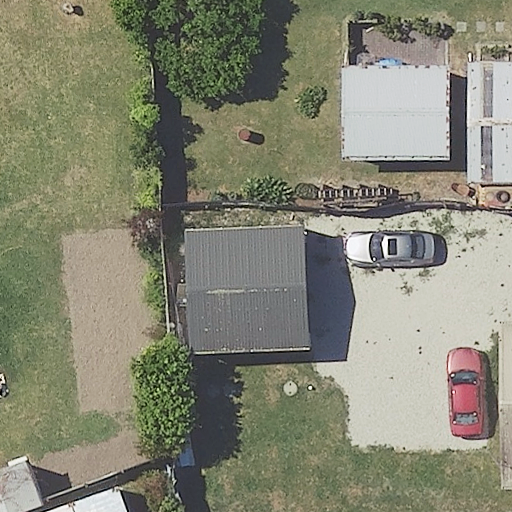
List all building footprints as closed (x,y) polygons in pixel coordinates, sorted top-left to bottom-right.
[(445,172),(449,70),(336,65),(331,167),(445,172)] [(511,189),(511,70),(464,71),(466,165),(466,190),(511,189)] [(309,233),(189,235),(191,357),(310,356),(309,233)] [(511,494),(511,334),(503,335),(506,494),(511,494)] [(59,493),(65,509),(129,486),(145,480),(131,441),(87,457),(79,437),(43,450),(59,493)]
